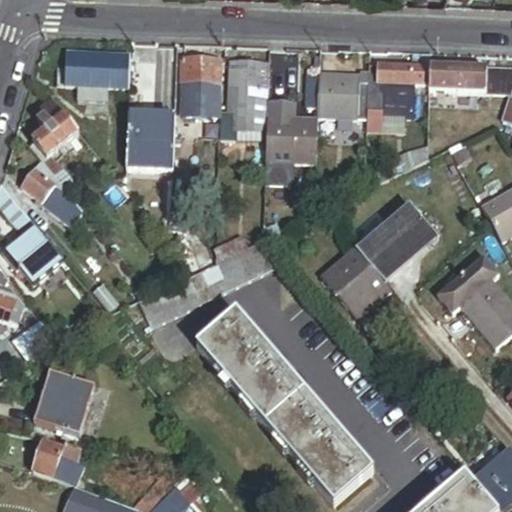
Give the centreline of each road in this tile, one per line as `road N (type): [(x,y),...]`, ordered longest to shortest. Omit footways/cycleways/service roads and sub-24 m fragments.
road 1 (residential): [(511,39),(20,22)]
road 2 (unknown): [(511,430),(405,301)]
